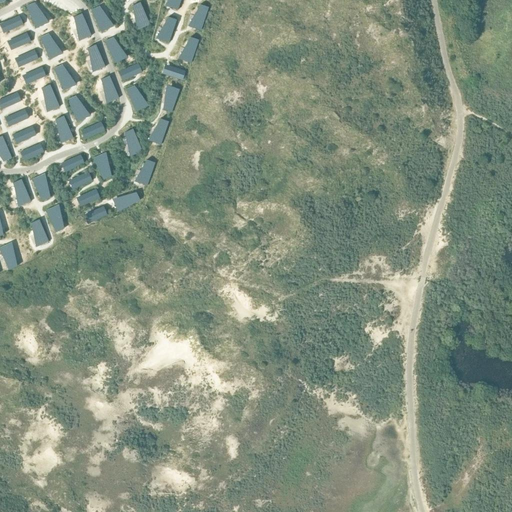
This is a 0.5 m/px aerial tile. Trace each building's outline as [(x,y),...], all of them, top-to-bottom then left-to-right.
[(171,0),(169,7),(178,10),(181,0),(171,0)] [(139,2),(131,6),(141,28),(149,25),(139,2)] [(34,4),(26,7),(36,30),(44,26),(34,4)] [(200,4),(192,27),(201,30),(209,7),(200,4)] [(99,6),(90,9),(101,32),(109,28),(99,6)] [(81,14),(73,17),(83,40),(92,36),(81,14)] [(19,15),(4,22),(8,31),(23,25),(19,15)] [(168,17),(160,40),(169,43),(177,19),(168,17)] [(27,33),(11,39),(15,49),(31,42),(27,33)] [(48,34),(39,37),(50,60),(58,56),(48,34)] [(112,37),(104,41),(114,63),(122,59),(112,37)] [(190,37),(182,60),(191,63),(199,40),(190,37)] [(95,45),(87,48),(97,71),(105,67),(95,45)] [(34,49),(19,56),(23,65),(38,59),(34,49)] [(61,64),(53,68),(63,90),(71,87),(61,64)] [(134,65),(118,72),(122,81),(138,74),(134,65)] [(169,66),(166,75),(182,81),(185,71),(169,66)] [(42,67),(26,73),(30,83),(46,76),(42,67)] [(109,76),(101,79),(111,102),(119,98),(109,76)] [(49,84),(41,88),(51,110),(59,107),(49,84)] [(133,85),(125,89),(135,111),(143,108),(133,85)] [(171,86),(163,110),(171,112),(179,89),(171,86)] [(13,93),(0,99),(0,106),(1,109),(17,103),(13,93)] [(75,95),(67,99),(77,122),(85,118),(75,95)] [(21,110),(5,117),(9,126),(25,119),(21,110)] [(63,115),(55,119),(65,141),(73,138),(63,115)] [(160,118),(152,142),(160,145),(168,121),(160,118)] [(100,122),(81,131),(85,140),(104,131),(100,122)] [(28,128),(13,134),(17,144),(32,137),(28,128)] [(132,128),(124,132),(134,154),(142,151),(132,128)] [(1,135),(0,135),(0,153),(3,161),(11,157),(1,135)] [(36,145),(20,152),(24,161),(40,154),(36,145)] [(101,154),(93,157),(103,180),(111,176),(101,154)] [(80,155),(64,161),(68,171),(84,164),(80,155)] [(146,160),(138,183),(146,186),(154,163),(146,160)] [(88,171),(72,178),(76,187),(92,181),(88,171)] [(40,175),(32,178),(42,201),(50,197),(40,175)] [(21,179),(13,183),(23,205),(31,201),(21,179)] [(95,189),(80,195),(84,205),(99,198),(95,189)] [(136,192),(114,203),(118,211),(140,200),(136,192)] [(54,206),(45,209),(56,232),(64,228),(54,206)] [(103,206),(87,212),(91,222),(107,215),(103,206)] [(38,220),(30,223),(40,245),(48,242),(38,220)] [(7,245),(0,247),(0,251),(8,270),(17,267),(7,245)]
